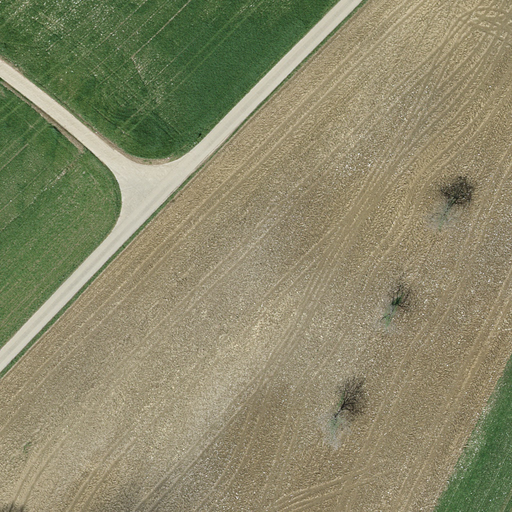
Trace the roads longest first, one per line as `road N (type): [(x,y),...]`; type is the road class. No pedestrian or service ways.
road 1 (track): [(358,0),(0,368)]
road 2 (track): [(0,69),(159,204)]
